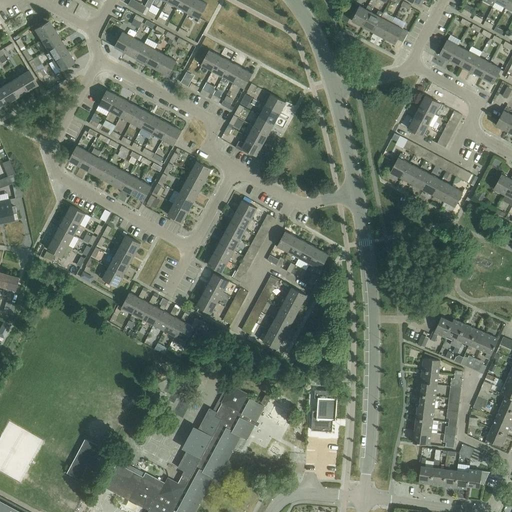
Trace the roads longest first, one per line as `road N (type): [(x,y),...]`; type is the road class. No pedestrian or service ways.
road 1 (unclassified): [(365,499),(371,313),(357,194)]
road 2 (residential): [(189,249),(57,177),(51,147),(97,62)]
road 3 (residential): [(234,169),(208,152),(212,123),(97,62)]
road 4 (residential): [(410,66),(472,97),(474,134),(511,155)]
road 5 (residential): [(231,333),(290,200)]
